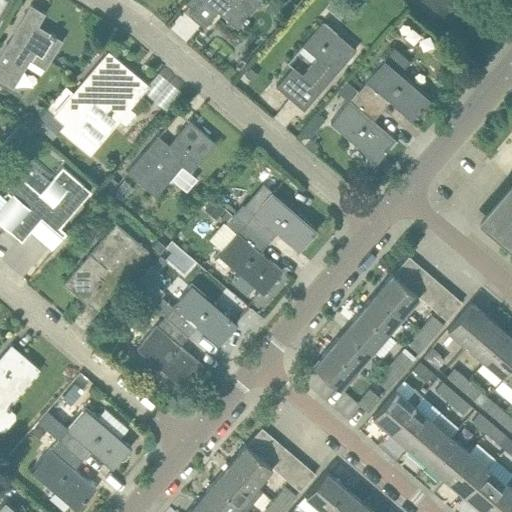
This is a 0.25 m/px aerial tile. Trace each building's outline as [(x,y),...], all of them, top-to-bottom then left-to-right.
[(0,0),(0,16),(10,0),(0,0)] [(187,0),(185,3),(193,9),(188,14),(204,27),(220,8),(226,13),(223,16),(237,28),(244,20),(245,21),(248,18),(247,17),(261,0),(187,0)] [(286,0),(282,5),(289,11),(296,4),(291,0),(286,0)] [(30,4),(0,53),(0,79),(13,88),(29,60),(44,69),(62,40),(37,25),(45,13),(30,4)] [(404,15),(398,22),(392,30),(408,43),(414,35),(420,28),(404,15)] [(302,74),(292,66),(276,86),(303,110),(355,49),(321,20),(302,44),(317,57),(302,74)] [(394,48),(357,90),(381,111),(389,101),(411,120),(430,98),(400,72),(410,61),(394,48)] [(73,93),(65,86),(47,108),(55,114),(54,115),(65,124),(60,129),(89,154),(148,85),(137,76),(135,78),(129,73),(131,71),(108,51),(73,93)] [(373,120),(381,111),(357,90),(330,122),(376,161),(395,139),(373,120)] [(37,116),(32,112),(26,112),(22,117),(30,124),(37,116)] [(297,139),(312,152),(318,145),(309,137),(324,120),(318,115),(297,139)] [(155,196),(171,177),(187,190),(197,178),(190,172),(215,142),(189,120),(168,144),(157,134),(126,171),(155,196)] [(34,132),(31,129),(22,121),(0,146),(0,147),(12,157),(34,132)] [(3,193),(3,195),(5,194),(6,194),(7,192),(10,195),(0,205),(0,222),(21,241),(40,218),(43,221),(47,216),(58,226),(48,238),(49,239),(91,191),(62,166),(40,192),(17,173),(19,171),(21,169),(20,168),(17,170),(15,174),(11,177),(10,178),(9,179),(9,180),(9,183),(9,184),(7,185),(6,185),(6,186),(6,188),(6,190),(6,191),(5,192),(4,193),(3,193)] [(242,204),(234,213),(244,222),(268,242),(276,233),(298,252),(317,230),(264,184),(244,206),(242,204)] [(511,185),(481,222),(511,248),(511,185)] [(213,198),(204,208),(216,219),(225,208),(213,198)] [(224,222),(209,239),(220,249),(217,253),(219,255),(215,260),(225,268),(229,263),(263,293),(282,271),(260,251),(268,242),(244,222),(234,213),(232,215),(226,222),(225,223),(224,222)] [(147,251),(115,222),(103,236),(108,240),(94,257),(89,252),(63,283),(85,302),(86,301),(96,309),(94,311),(95,312),(115,289),(113,287),(119,280),(121,281),(147,251)] [(393,273),(402,281),(417,264),(408,256),(393,273)] [(156,258),(151,264),(158,269),(162,264),(156,258)] [(411,289),(426,271),(417,264),(402,281),(411,289)] [(418,295),(420,297),(435,279),(426,271),(411,289),(418,295)] [(411,289),(402,281),(393,273),(392,272),(375,291),(402,314),(418,295),(411,289)] [(428,304),(444,287),(435,279),(420,297),(428,304)] [(160,295),(152,305),(164,315),(188,335),(196,326),(218,345),(237,323),(191,284),(172,306),(160,295)] [(453,294),(444,287),(428,304),(437,312),(453,294)] [(360,309),(386,332),(402,314),(375,291),(360,309)] [(453,294),(437,312),(446,320),(462,302),(453,294)] [(470,302),(447,328),(466,345),(489,318),(470,302)] [(344,328),(371,351),(386,332),(360,309),(344,328)] [(164,315),(137,347),(183,386),(202,364),(180,345),(188,335),(164,315)] [(430,339),(443,324),(432,315),(419,329),(430,339)] [(489,318),(466,345),(484,360),(507,333),(489,318)] [(371,351),(344,328),(328,346),(355,369),(371,351)] [(430,339),(419,329),(407,343),(418,353),(430,339)] [(511,337),(507,333),(484,360),(502,376),(511,364),(511,337)] [(9,407),(11,405),(9,404),(39,368),(11,344),(0,356),(0,429),(4,429),(15,417),(14,412),(9,407)] [(355,369),(328,346),(312,364),(339,387),(355,369)] [(423,356),(437,368),(444,360),(430,348),(423,356)] [(399,375),(412,360),(401,351),(388,366),(399,375)] [(425,381),(433,373),(419,361),(411,369),(425,381)] [(511,364),(502,376),(511,384),(511,364)] [(399,375),(388,366),(376,380),(387,389),(399,375)] [(460,388),(467,379),(453,367),(446,376),(460,388)] [(481,391),(467,379),(460,388),(474,400),(481,391)] [(456,393),(442,381),(435,389),(449,402),(456,393)] [(82,391),(73,383),(62,396),(71,404),(82,391)] [(357,402),(368,412),(380,397),(369,388),(357,402)] [(395,389),(372,416),(391,432),(414,405),(422,395),(414,389),(406,398),(395,389)] [(462,413),(470,404),(456,393),(449,402),(462,413)] [(497,419),(504,411),(490,399),(483,407),(497,419)] [(432,421),(414,405),(391,432),(409,447),(432,421)] [(47,412),(38,422),(59,440),(81,459),(89,450),(112,469),(131,447),(119,437),(127,428),(104,409),(97,418),(85,407),(66,429),(47,412)] [(511,429),(511,417),(504,411),(497,419),(510,431),(511,429)] [(493,424),(479,412),(471,421),(485,433),(493,424)] [(409,447),(427,463),(451,436),(432,421),(409,447)] [(40,424),(32,433),(40,439),(47,431),(40,424)] [(499,444),(506,436),(493,424),(485,433),(499,444)] [(247,445),(256,453),(270,435),(261,428),(247,445)] [(256,453),(264,460),(279,443),(270,435),(256,453)] [(469,452),(451,436),(427,463),(445,478),(469,452)] [(73,468),(81,459),(58,439),(31,470),(77,510),(96,488),(73,468)] [(271,467),(264,460),(256,453),(247,445),(245,443),(229,462),(255,485),(271,467)] [(271,467),(273,468),(288,450),(279,443),(264,460),(271,467)] [(469,452),(445,478),(464,494),(487,467),(478,460),(486,451),(477,443),(469,452)] [(282,476),(297,458),(288,450),(273,468),(282,476)] [(282,476),(290,483),(306,466),(297,458),(282,476)] [(255,485),(229,462),(213,480),(240,503),(247,509),(262,491),(255,485)] [(306,466),(290,483),(300,491),(315,473),(306,466)] [(505,483),(487,467),(464,494),(482,510),(505,483)] [(305,494),(324,510),(344,486),(325,470),(305,494)] [(232,511),(240,503),(213,480),(197,498),(213,511),(232,511)] [(484,511),(511,511),(511,488),(505,483),(482,510),(484,511)] [(275,502),(284,510),(296,495),(285,486),(273,500),(275,502)] [(344,486),(324,510),(326,511),(353,511),(362,502),(344,486)] [(213,511),(197,498),(185,511),(213,511)] [(17,511),(5,501),(0,506),(0,511),(17,511)] [(275,502),(266,511),(281,511),(284,510),(275,502)] [(353,511),(374,511),(362,502),(353,511)]
